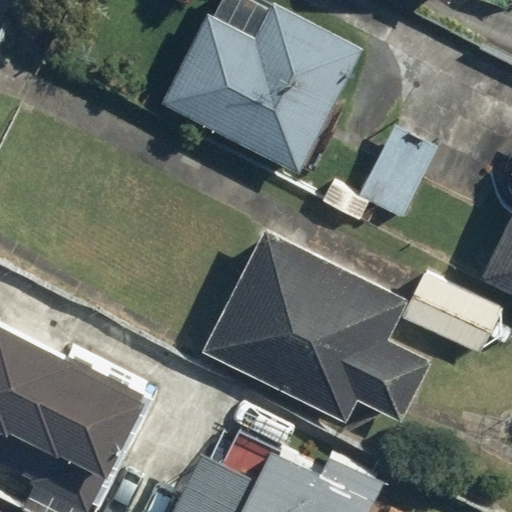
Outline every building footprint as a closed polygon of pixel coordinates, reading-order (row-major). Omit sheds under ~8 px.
[(207,0),(160,102),(209,126),(304,170),(364,41),(276,0),(268,0),(268,1),(265,0),(207,0)] [(437,142),(390,120),(357,190),(404,212),(437,142)] [(511,209),(483,272),(511,285),(511,209)] [(434,357),(388,335),(409,291),(260,220),(200,346),(349,417),(358,397),(404,419),(434,357)] [(501,305),(424,268),(403,313),(480,350),(501,305)] [(149,395),(0,320),(0,464),(91,510),(149,395)] [(369,511),(366,510),(385,474),(325,444),(314,465),(268,442),(252,472),(197,445),(163,511),(369,511)]
